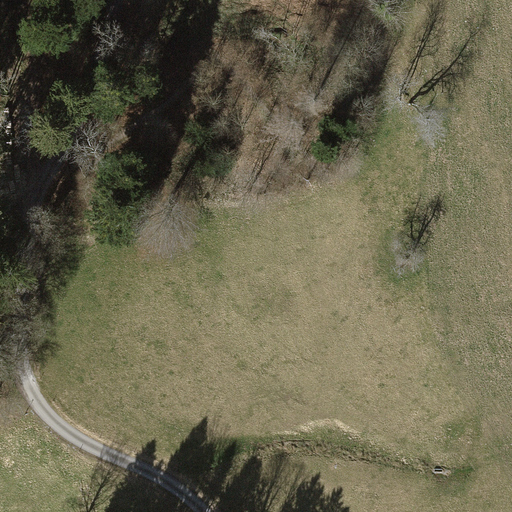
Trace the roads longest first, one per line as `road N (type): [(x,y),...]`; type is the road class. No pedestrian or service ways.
road 1 (track): [(52,173),(32,209),(27,249),(19,345),(31,395)]
road 2 (track): [(31,395),(63,429),(155,474),(203,511)]
road 3 (track): [(114,0),(104,51),(52,173)]
